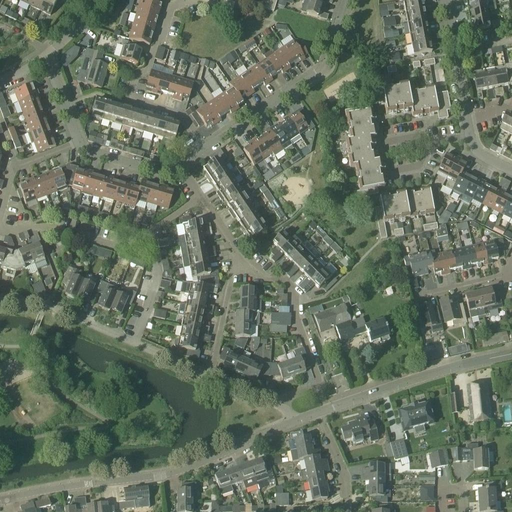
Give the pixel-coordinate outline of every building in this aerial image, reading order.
[(39,11),(44,0),(31,0),(29,6),(39,11)] [(57,2),(52,0),(44,0),(39,11),(50,16),(57,2)] [(140,0),(138,8),(159,14),(161,5),(142,0),(140,0)] [(405,13),(424,10),(423,4),(435,2),(434,0),(418,0),(403,3),(405,13)] [(468,11),(487,7),(485,0),(466,0),(464,1),(465,5),(467,4),(468,11)] [(321,7),(304,2),(301,13),(317,18),(321,7)] [(389,11),(394,11),(394,5),(380,6),(381,17),(389,16),(389,11)] [(468,22),(489,18),(487,7),(468,11),(470,17),(467,18),(468,22)] [(136,16),(156,22),(159,14),(138,8),(136,16)] [(407,24),(426,20),(438,18),(437,14),(425,16),(424,10),(405,13),(407,24)] [(133,24),(154,30),(156,22),(136,16),(133,24)] [(409,35),(428,31),(426,25),(439,22),(438,18),(426,20),(407,24),(409,35)] [(468,22),(469,26),(471,26),(473,32),(491,29),(489,18),(468,22)] [(389,19),(382,20),(383,24),(384,28),(390,27),(391,27),(390,23),(389,19)] [(33,23),(31,29),(37,31),(39,26),(33,23)] [(131,32),(152,38),(154,30),(133,24),(131,32)] [(267,30),(261,34),(264,39),(271,34),(267,30)] [(411,45),(430,42),(438,40),(442,39),(441,35),(429,37),(428,31),(409,35),(411,45)] [(152,38),(131,32),(128,40),(149,46),(152,38)] [(252,40),(243,46),(246,50),(255,44),(252,40)] [(411,45),(413,56),(421,55),(424,56),(425,54),(432,53),(430,46),(439,44),(438,40),(430,42),(411,45)] [(293,41),(283,48),(294,63),(299,60),(300,62),(305,59),(304,58),(308,55),(301,45),(297,48),(293,41)] [(120,57),(122,46),(117,44),(114,56),(120,57)] [(123,46),(119,60),(137,65),(141,51),(123,46)] [(67,52),(67,53),(74,61),(77,58),(79,49),(74,47),(67,52)] [(164,49),(158,47),(154,60),(160,62),(164,49)] [(294,63),(283,48),(274,54),(286,72),(290,69),(289,67),(294,63)] [(286,72),(274,54),(272,50),(263,56),(265,60),(276,75),(281,72),(282,74),(286,72)] [(85,84),(101,89),(107,67),(99,64),(102,55),(91,51),(86,69),(89,69),(85,84)] [(276,75),(265,60),(256,66),(268,84),(272,81),(271,79),(276,75)] [(268,84),(256,66),(247,72),(258,87),(263,84),(264,86),(268,84)] [(495,69),(498,87),(509,85),(505,67),(495,69)] [(484,71),(488,89),(498,87),(495,69),(484,71)] [(156,95),(162,74),(151,71),(146,89),(150,90),(149,93),(156,95)] [(484,71),(473,73),(477,91),(488,89),(484,71)] [(258,87),(247,72),(238,78),(250,96),(254,93),(253,91),(258,87)] [(167,95),(172,77),(162,74),(156,95),(160,96),(161,93),(167,95)] [(176,101),(183,80),(172,77),(167,95),(172,97),(172,99),(176,101)] [(250,96),(238,78),(229,84),(232,88),(240,100),(240,99),(245,96),(246,98),(250,96)] [(176,101),(181,102),(182,100),(188,101),(194,83),(183,80),(176,101)] [(71,87),(76,99),(83,97),(78,85),(71,87)] [(386,115),(411,110),(412,110),(409,92),(407,85),(382,89),(381,90),(382,90),(382,94),(383,98),(384,102),(384,106),(386,115)] [(14,92),(18,103),(38,95),(37,91),(34,92),(32,86),(14,92)] [(232,88),(223,94),(235,112),(239,109),(238,107),(243,103),(240,99),(240,100),(232,88)] [(438,113),(435,95),(434,88),(409,92),(412,110),(411,110),(412,118),(437,113),(438,113)] [(438,113),(437,113),(438,120),(448,119),(446,112),(450,111),(447,93),(435,95),(438,113)] [(235,112),(223,94),(214,100),(225,116),(229,112),(231,114),(235,112)] [(22,113),(40,106),(38,101),(40,100),(38,95),(18,103),(17,103),(21,114),(22,113)] [(225,116),(214,100),(205,106),(217,124),(221,121),(220,119),(225,116)] [(101,121),(101,120),(106,104),(96,101),(91,117),(101,120),(101,121)] [(106,104),(101,120),(101,121),(112,124),(117,107),(106,104)] [(40,106),(22,113),(26,123),(46,116),(44,111),(42,112),(40,106)] [(217,124),(205,106),(191,116),(199,128),(204,125),(206,128),(209,126),(211,128),(217,124)] [(117,107),(112,124),(122,127),(124,120),(127,110),(117,107)] [(7,108),(1,111),(4,120),(10,117),(7,108)] [(127,110),(124,120),(122,127),(132,130),(137,113),(127,110)] [(371,139),(375,138),(371,112),(361,114),(357,115),(353,115),(349,116),(345,117),(350,141),(350,143),(367,140),(371,139)] [(137,113),(132,130),(143,133),(148,116),(137,113)] [(287,118),(299,136),(308,130),(310,132),(315,128),(308,118),(303,122),(298,114),(293,117),(291,115),(287,118)] [(510,135),(511,130),(511,116),(508,114),(500,130),(510,135)] [(30,133),(47,127),(45,121),(48,120),(46,116),(26,123),(30,133)] [(153,136),(158,119),(148,116),(143,133),(153,136)] [(290,142),(299,136),(287,118),(283,121),(284,123),(279,126),(290,142)] [(153,136),(163,139),(168,122),(158,119),(153,136)] [(168,122),(163,139),(174,142),(179,125),(168,122)] [(290,142),(279,126),(275,129),(273,127),(269,130),(283,151),(293,145),(290,142)] [(34,143),(54,136),(52,131),(49,132),(47,127),(30,133),(34,143)] [(283,151),(269,130),(265,133),(266,135),(261,138),(272,154),(275,157),(283,151)] [(34,143),(38,154),(55,147),(53,141),(55,140),(54,136),(34,143)] [(12,140),(15,149),(21,147),(17,138),(12,140)] [(272,154),(261,138),(257,141),(255,139),(251,142),(263,160),(272,154)] [(371,139),(367,140),(350,143),(350,141),(345,142),(350,168),(355,167),(355,166),(375,163),(371,139)] [(494,141),(490,150),(496,153),(498,149),(501,144),(494,141)] [(263,160),(251,142),(247,145),(248,147),(243,151),(254,166),(263,160)] [(301,152),(304,157),(311,153),(307,148),(301,152)] [(204,176),(207,179),(224,168),(221,162),(224,160),(218,151),(209,157),(212,162),(203,169),(206,174),(204,176)] [(298,155),(292,158),(295,163),(301,159),(298,155)] [(446,179),(457,158),(453,155),(451,158),(446,155),(437,172),(447,177),(446,179)] [(452,190),(456,181),(457,182),(462,171),(463,171),(466,165),(460,162),(463,157),(459,155),(457,158),(446,179),(446,180),(448,181),(446,185),(445,188),(451,191),(452,190)] [(355,167),(359,192),(365,191),(369,191),(373,190),(377,189),(385,188),(380,162),(375,163),(355,166),(355,167)] [(69,187),(69,165),(68,165),(59,169),(60,171),(54,173),(53,171),(49,173),(56,193),(67,189),(67,188),(69,187)] [(82,192),(88,171),(84,170),(83,172),(77,171),(78,168),(69,165),(69,187),(71,188),(71,189),(82,192)] [(282,172),(278,166),(271,171),(274,177),(282,172)] [(224,168),(207,179),(209,183),(211,181),(215,187),(230,177),(224,168)] [(88,171),(82,192),(81,194),(92,197),(98,177),(92,175),(93,173),(88,171)] [(270,171),(261,178),(263,180),(265,183),(274,177),(270,171)] [(462,195),(471,178),(466,176),(467,173),(463,171),(462,171),(457,182),(456,181),(452,190),(453,190),(453,193),(459,196),(462,195)] [(56,193),(49,173),(44,175),(45,177),(40,179),(46,197),(56,193)] [(102,200),(109,178),(104,176),(104,179),(98,177),(92,197),(102,200)] [(230,177),(215,187),(218,192),(216,194),(219,197),(236,185),(230,177)] [(113,204),(113,201),(119,183),(113,181),(114,179),(109,178),(102,200),(113,204)] [(472,200),(482,181),(477,179),(476,181),(471,178),(462,195),(472,200)] [(46,197),(40,179),(34,181),(33,179),(29,180),(36,201),(46,197)] [(36,201),(29,180),(24,182),(25,185),(19,187),(20,190),(16,191),(20,199),(23,198),(26,205),(36,201)] [(147,204),(152,186),(146,184),(147,181),(142,180),(139,189),(140,189),(136,201),(137,201),(147,204)] [(482,205),(490,188),(485,185),(486,183),(482,181),(472,200),(482,205)] [(124,204),(130,184),(125,182),(125,185),(119,183),(113,201),(124,204)] [(137,201),(136,201),(140,189),(139,189),(134,188),(135,185),(130,184),(124,204),(123,207),(134,210),(134,208),(135,208),(137,201)] [(157,207),(163,186),(158,185),(158,187),(152,186),(147,204),(157,207)] [(227,205),(242,194),(250,190),(247,186),(240,191),(236,185),(219,197),(221,201),(223,199),(227,205)] [(157,207),(168,210),(173,192),(167,190),(168,188),(163,186),(157,207)] [(440,191),(432,187),(434,202),(440,191)] [(491,210),(501,191),(497,189),(496,191),(490,188),(482,205),(491,210)] [(404,194),(405,202),(409,219),(434,214),(429,189),(404,194)] [(242,194),(227,205),(230,210),(228,212),(231,215),(248,203),(245,198),(252,193),(250,190),(242,194)] [(262,194),(267,201),(272,198),(267,191),(262,194)] [(501,215),(510,198),(504,195),(505,193),(501,191),(491,210),(501,215)] [(381,211),(382,215),(382,219),(383,223),(383,224),(384,224),(409,219),(405,202),(404,194),(379,198),(380,208),(381,211)] [(511,220),(511,217),(511,199),(510,198),(501,215),(511,220)] [(268,203),(273,210),(278,206),(273,200),(268,203)] [(248,203),(231,215),(233,219),(235,217),(239,223),(254,212),(248,203)] [(43,218),(49,215),(47,210),(41,212),(43,218)] [(254,212),(239,223),(243,228),(240,230),(243,233),(260,221),(254,212)] [(205,232),(211,231),(210,227),(202,229),(200,222),(191,223),(190,217),(183,219),(179,221),(179,226),(182,226),(184,236),(202,233),(205,232)] [(260,221),(243,233),(245,237),(247,235),(251,241),(267,231),(260,221)] [(436,233),(437,239),(447,237),(445,226),(439,227),(440,232),(436,233)] [(272,243),(280,251),(293,238),(286,230),(272,243)] [(186,247),(204,243),(202,233),(184,236),(186,247)] [(6,252),(1,269),(6,271),(5,276),(14,278),(15,273),(25,269),(18,252),(14,254),(12,258),(10,257),(12,253),(10,252),(11,248),(13,249),(14,246),(10,239),(9,238),(7,245),(5,251),(6,252)] [(293,238),(280,251),(278,253),(274,257),(271,260),(274,263),(283,254),(288,259),(301,245),(293,238)] [(157,241),(159,249),(168,247),(170,245),(169,239),(157,241)] [(483,244),(488,265),(492,264),(492,261),(498,260),(504,258),(505,256),(502,247),(504,247),(502,241),(501,241),(494,242),(483,244)] [(182,258),(188,257),(206,254),(215,253),(214,249),(205,250),(204,243),(186,247),(180,248),(182,258)] [(38,244),(28,248),(35,265),(45,261),(38,244)] [(488,265),(483,244),(472,247),(477,265),(477,268),(478,269),(479,269),(480,269),(480,268),(480,267),(480,264),(482,264),(483,266),(488,265)] [(301,245),(288,259),(292,263),(283,272),(286,275),(289,272),(295,266),(309,253),(301,245)] [(462,249),(467,270),(471,269),(471,267),(477,265),(472,247),(462,249)] [(35,265),(28,248),(18,252),(25,269),(27,276),(37,272),(34,265),(35,265)] [(102,259),(104,252),(97,249),(95,256),(102,259)] [(451,252),(455,270),(461,269),(462,271),(467,270),(462,249),(451,252)] [(445,275),(440,255),(435,256),(434,251),(429,252),(430,257),(433,271),(434,275),(440,274),(441,276),(445,275)] [(430,257),(429,252),(418,255),(423,276),(428,275),(427,272),(433,271),(430,257)] [(450,272),(455,270),(451,252),(440,255),(445,275),(450,274),(450,272)] [(188,257),(189,268),(208,265),(207,259),(215,257),(215,253),(206,254),(188,257)] [(309,253),(295,266),(289,272),(292,275),(298,269),(303,274),(316,261),(309,253)] [(423,276),(418,255),(403,259),(407,273),(411,272),(412,276),(418,274),(419,277),(423,276)] [(316,261),(303,274),(308,279),(299,288),(302,291),(305,288),(304,288),(309,283),(311,282),(324,268),(316,261)] [(208,265),(189,268),(191,279),(197,278),(197,282),(218,286),(219,280),(218,269),(209,271),(208,265)] [(76,299),(83,282),(77,279),(80,273),(68,268),(61,284),(63,285),(68,288),(65,295),(68,296),(67,297),(74,300),(74,299),(76,299)] [(324,268),(311,282),(319,289),(332,276),(324,268)] [(169,271),(163,272),(162,278),(172,280),(170,271),(169,271)] [(98,294),(102,283),(97,280),(86,276),(83,282),(76,299),(84,303),(85,301),(87,302),(92,291),(98,294)] [(169,291),(170,283),(161,281),(159,287),(159,289),(169,291)] [(36,297),(46,296),(43,283),(33,285),(36,297)] [(109,312),(116,295),(118,290),(108,285),(102,283),(98,294),(103,296),(98,307),(109,312)] [(206,299),(208,288),(197,286),(190,284),(188,295),(206,299)] [(374,287),(376,293),(383,290),(381,285),(374,287)] [(255,301),(255,289),(240,288),(240,301),(255,301)] [(119,289),(118,290),(116,295),(109,312),(110,311),(120,315),(125,304),(131,306),(136,294),(131,292),(130,293),(119,289)] [(478,293),(483,316),(497,313),(497,311),(497,310),(502,309),(499,294),(492,295),(490,290),(478,293)] [(478,293),(465,296),(471,319),(478,317),(483,316),(478,293)] [(206,299),(188,295),(184,295),(184,298),(187,298),(186,306),(180,304),(180,305),(213,312),(214,307),(205,305),(206,299)] [(454,327),(467,324),(462,305),(456,306),(454,299),(440,302),(445,324),(453,322),(454,327)] [(240,301),(239,313),(251,313),(251,314),(255,314),(255,301),(240,301)] [(422,307),(420,307),(425,329),(430,327),(432,334),(443,332),(439,317),(433,318),(430,305),(428,305),(428,304),(421,305),(422,307)] [(213,312),(180,305),(177,315),(202,320),(203,314),(212,315),(213,312)] [(335,327),(341,344),(355,338),(355,337),(366,333),(370,344),(379,340),(380,344),(389,340),(388,337),(389,337),(383,321),(365,327),(362,319),(351,323),(344,305),(314,316),(320,333),(335,327)] [(153,318),(165,320),(166,313),(154,310),(153,318)] [(250,326),(251,314),(251,313),(239,313),(235,313),(235,325),(250,326)] [(289,320),(280,320),(281,314),(278,314),(278,315),(272,315),(272,320),(270,321),(270,326),(280,327),(286,327),(289,327),(289,320)] [(202,320),(177,315),(183,317),(181,327),(199,331),(202,320)] [(250,326),(235,325),(234,338),(250,338),(250,326)] [(199,331),(181,327),(179,338),(197,341),(199,331)] [(483,337),(485,346),(509,341),(507,332),(483,337)] [(197,341),(179,338),(178,341),(177,341),(175,342),(174,346),(175,348),(177,348),(187,351),(186,353),(186,358),(199,360),(200,352),(195,352),(197,341)] [(236,338),(234,346),(245,349),(247,341),(236,338)] [(450,343),(439,346),(441,356),(453,354),(450,343)] [(465,345),(458,347),(460,354),(467,353),(466,347),(465,345)] [(233,372),(240,358),(228,353),(230,351),(224,348),(219,360),(224,362),(222,367),(233,372)] [(294,377),(305,373),(304,367),(309,365),(303,348),(294,352),(296,360),(288,362),(294,377)] [(426,362),(438,359),(436,351),(424,354),(426,362)] [(245,377),(251,363),(240,358),(233,372),(245,377)] [(294,377),(288,362),(277,367),(276,364),(270,364),(269,377),(280,377),(282,381),(294,377)] [(269,377),(270,364),(264,364),(262,368),(251,363),(245,377),(256,382),(259,376),(269,377)] [(487,384),(466,386),(470,423),(491,421),(487,384)] [(459,406),(458,395),(450,396),(451,406),(459,406)] [(511,417),(511,402),(502,402),(503,423),(511,422),(511,417)] [(427,404),(417,407),(417,406),(409,408),(409,409),(399,412),(404,431),(433,424),(427,404)] [(341,430),(344,442),(351,440),(351,442),(353,442),(353,445),(362,443),(361,438),(368,436),(370,443),(378,441),(373,421),(366,423),(364,418),(355,420),(356,423),(348,425),(349,428),(341,430)] [(311,447),(311,448),(314,447),(313,441),(310,442),(309,437),(303,438),(302,432),(290,434),(291,441),(294,440),(296,450),(290,451),(290,452),(311,447)] [(408,458),(403,441),(390,444),(394,462),(408,458)] [(478,445),(466,446),(467,450),(453,451),(454,463),(468,462),(468,458),(473,458),(474,471),(488,471),(488,463),(493,463),(493,453),(487,453),(487,452),(478,452),(478,445)] [(304,460),(318,457),(320,457),(319,451),(312,452),(311,448),(311,447),(290,452),(292,462),(304,460)] [(445,452),(430,453),(431,467),(445,466),(445,452)] [(306,471),(327,466),(326,460),(319,462),(318,457),(304,460),(306,471)] [(249,464),(254,478),(256,484),(267,480),(268,483),(274,480),(269,464),(263,466),(261,460),(249,464)] [(254,478),(249,464),(237,468),(242,483),(254,478)] [(361,476),(390,476),(390,465),(368,465),(368,470),(361,470),(361,476)] [(308,481),(323,478),(322,473),(329,472),(327,466),(306,471),(308,481)] [(242,483),(237,468),(226,472),(231,487),(242,483)] [(231,487),(226,472),(214,476),(219,491),(231,487)] [(368,482),(368,487),(390,487),(390,476),(361,476),(361,482),(368,482)] [(310,492),(327,488),(326,483),(324,483),(323,478),(308,481),(310,492)] [(478,503),(495,502),(495,490),(501,490),(501,483),(484,484),(485,490),(477,491),(478,503)] [(177,503),(192,503),(192,502),(196,502),(196,484),(181,484),(181,490),(176,490),(177,503)] [(119,503),(120,510),(135,508),(134,502),(148,500),(147,487),(123,490),(125,503),(119,503)] [(368,487),(366,487),(366,493),(368,493),(368,498),(374,498),(374,504),(387,504),(387,498),(390,498),(390,487),(368,487)] [(328,494),(327,488),(310,492),(312,502),(327,499),(326,494),(328,494)] [(433,488),(420,488),(420,502),(433,502),(433,488)] [(34,511),(50,507),(48,500),(20,508),(20,511),(34,511)] [(496,511),(495,502),(478,503),(478,511),(496,511)] [(192,511),(192,503),(177,503),(176,511),(195,511),(192,511)]
